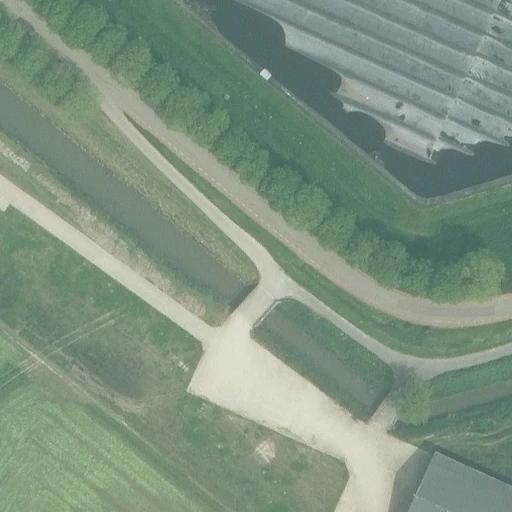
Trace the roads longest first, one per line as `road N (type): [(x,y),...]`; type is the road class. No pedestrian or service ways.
road 1 (unclassified): [(107,84),(124,124),(155,164),(282,281),(381,357),(406,369),(511,346)]
road 2 (unclassified): [(511,307),(427,315),(353,284),(107,84)]
road 3 (unclassified): [(107,84),(4,0)]
